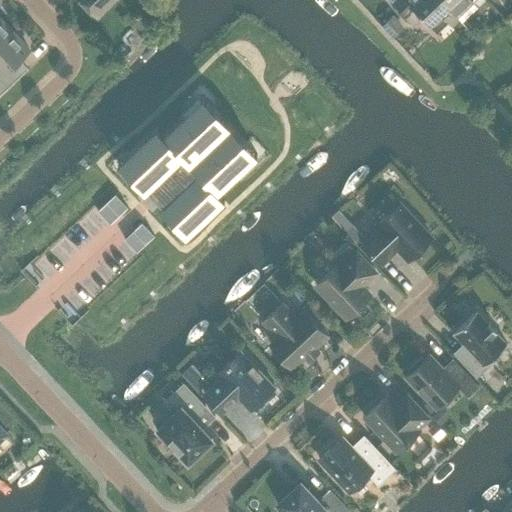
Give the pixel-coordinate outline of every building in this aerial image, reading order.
[(81,0),(96,15),(112,0),(81,0)] [(459,20),(457,17),(440,0),(390,0),(414,25),(423,17),(430,25),(441,15),(452,27),(459,20)] [(440,0),(457,17),(473,2),(478,7),(485,0),(440,0)] [(405,28),(393,15),(385,23),(382,26),(394,38),(397,35),(405,28)] [(0,42),(12,31),(0,18),(0,42)] [(12,31),(0,42),(0,94),(14,81),(6,72),(29,50),(12,31)] [(253,149),(207,100),(187,119),(183,114),(162,133),(157,127),(122,158),(134,172),(130,175),(145,191),(148,188),(162,203),(159,206),(173,221),(178,217),(190,231),(225,199),(218,191),(238,172),(234,168),(253,149)] [(117,194),(98,211),(110,224),(128,207),(117,194)] [(375,225),(379,229),(363,244),(381,264),(391,254),(390,252),(395,247),(407,260),(432,237),(399,202),(375,225)] [(143,223),(124,240),(136,253),(154,236),(143,223)] [(353,224),(349,228),(345,231),(356,242),(363,235),(353,224)] [(338,263),(315,284),(346,317),(370,295),(361,285),(375,272),(349,244),(334,258),(338,263)] [(293,368),(327,336),(304,312),(297,319),(282,303),(263,321),(278,337),(270,344),(293,368)] [(487,322),(476,310),(452,332),(463,343),(453,352),(476,377),(493,361),(491,358),(507,343),(495,331),(497,330),(488,321),(487,322)] [(274,385),(241,350),(216,374),(220,378),(204,393),(223,413),(234,402),(233,400),(237,396),(249,409),(274,385)] [(411,371),(406,376),(435,407),(458,386),(468,396),(478,386),(460,367),(450,376),(429,354),(424,359),(421,357),(409,368),(411,371)] [(193,363),(185,371),(183,373),(182,374),(198,390),(208,380),(193,363)] [(201,428),(213,417),(212,416),(213,415),(183,382),(164,401),(174,412),(158,428),(167,438),(164,441),(176,453),(179,451),(188,460),(211,439),(201,428)] [(387,394),(363,416),(396,451),(419,429),(418,427),(428,417),(407,394),(396,404),(387,394)] [(451,416),(442,406),(432,417),(441,426),(451,416)] [(445,433),(435,423),(428,430),(438,440),(445,433)] [(351,446),(341,437),(319,458),(350,490),(367,474),(378,485),(396,468),(364,434),(351,446)] [(301,480),(277,503),(285,511),(346,511),(349,510),(330,489),(318,499),(301,480)]
